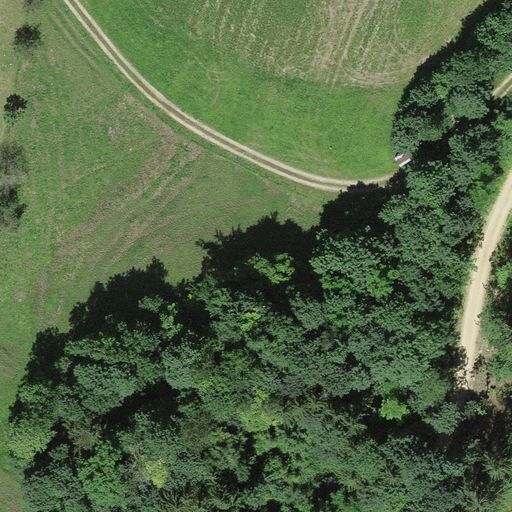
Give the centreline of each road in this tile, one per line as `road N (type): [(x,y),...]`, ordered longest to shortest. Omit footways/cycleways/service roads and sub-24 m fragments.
road 1 (track): [(511,78),(404,171),(372,185),(330,189),(195,132),(154,104),(64,0)]
road 2 (track): [(410,511),(511,183)]
